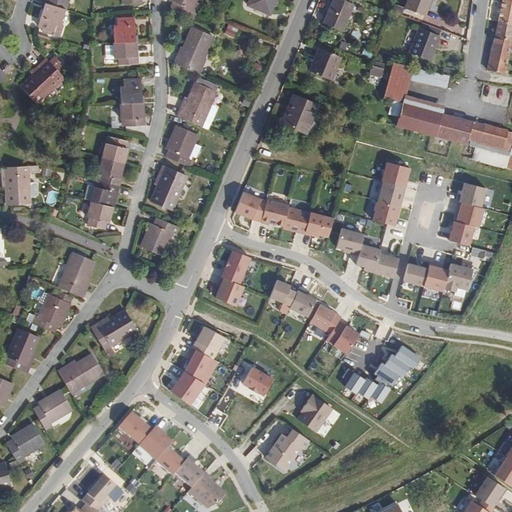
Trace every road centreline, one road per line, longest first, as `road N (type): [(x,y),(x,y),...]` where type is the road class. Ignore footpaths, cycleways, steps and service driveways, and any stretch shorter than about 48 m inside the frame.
road 1 (track): [(178,305),(271,343),(434,463),(325,511)]
road 2 (residential): [(119,277),(159,131),(158,0)]
road 3 (residential): [(309,0),(212,226)]
road 4 (track): [(301,511),(426,460),(511,404)]
road 5 (residential): [(388,314),(317,265),(212,226)]
road 6 (residential): [(119,277),(0,431)]
road 7 (residential): [(139,380),(234,458),(261,511)]
road 8 (residential): [(139,380),(29,511)]
road 9 (residential): [(511,341),(388,314)]
